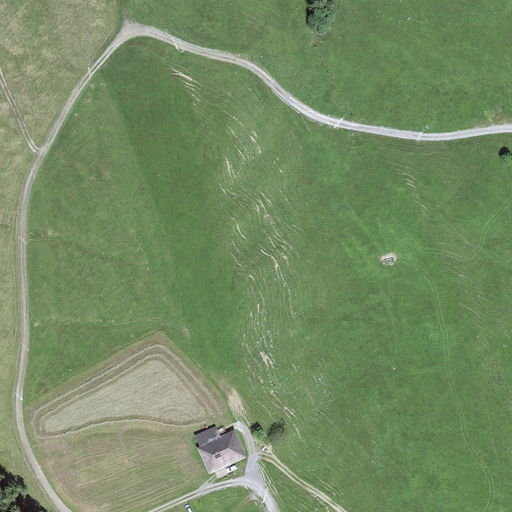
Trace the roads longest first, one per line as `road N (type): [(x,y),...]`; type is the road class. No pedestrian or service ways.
road 1 (track): [(511,131),(426,140),(340,124),(304,111),(242,61),(149,31),(121,35),(64,106),(22,197),(17,415),(41,481),(65,511)]
road 2 (track): [(149,511),(242,480),(268,496),(273,511)]
